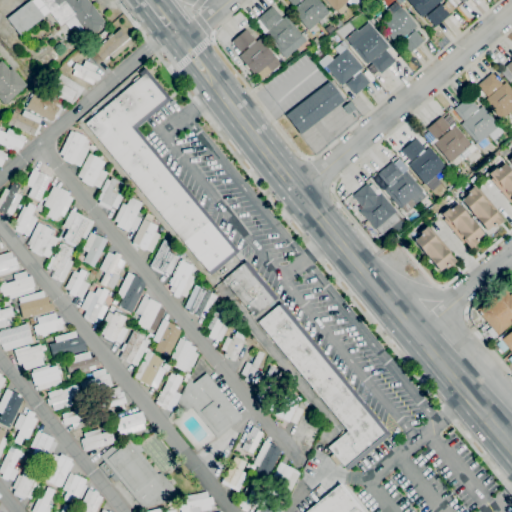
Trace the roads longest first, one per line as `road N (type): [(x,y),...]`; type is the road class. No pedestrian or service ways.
road 1 (primary): [(217,88),(368,277),(421,330)]
road 2 (residential): [(299,193),(511,10)]
road 3 (primary): [(421,330),(511,433)]
road 4 (residential): [(421,330),(511,251)]
